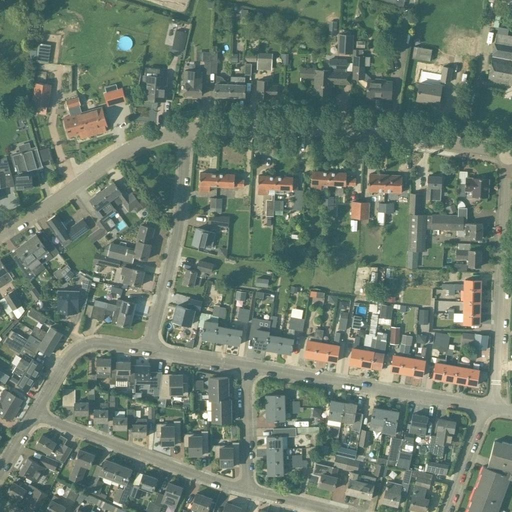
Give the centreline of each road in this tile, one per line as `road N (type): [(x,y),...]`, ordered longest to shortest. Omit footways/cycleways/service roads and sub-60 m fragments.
road 1 (residential): [(190,128),(334,127),(507,151)]
road 2 (residential): [(487,408),(507,151)]
road 3 (residential): [(487,408),(248,368)]
road 4 (residential): [(248,490),(33,413)]
road 5 (residential): [(148,349),(180,233),(190,128)]
road 6 (residential): [(0,236),(130,149),(190,128)]
road 7 (residential): [(33,413),(76,349),(101,342),(148,349)]
road 8 (residential): [(248,490),(248,368)]
